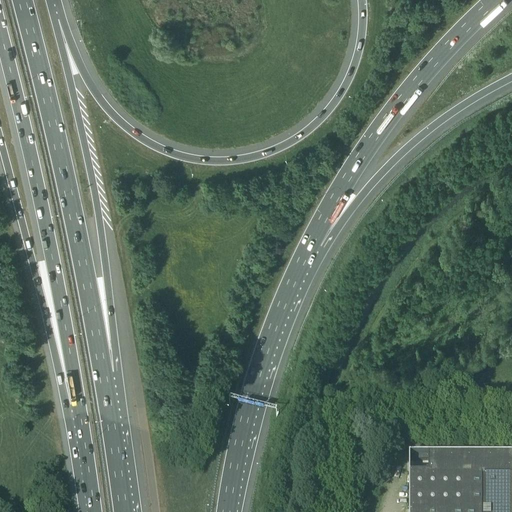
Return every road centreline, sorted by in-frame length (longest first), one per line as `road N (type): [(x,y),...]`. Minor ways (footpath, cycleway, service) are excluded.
road 1 (motorway): [(362,0),(353,71),(323,117),(269,153),(211,162),(169,153),(117,120),(78,71),(53,0)]
road 2 (motorway): [(0,30),(86,455)]
road 3 (motorway): [(102,373),(57,138),(20,0)]
road 4 (motorway): [(102,373),(99,216),(47,0)]
road 5 (motorway): [(0,140),(66,405),(86,455)]
road 6 (motorway): [(309,242),(400,101),(495,0)]
road 7 (motorway): [(225,511),(263,351),(309,242)]
road 8 (motorway): [(309,242),(412,142),(511,77)]
road 9 (motorway): [(122,511),(102,373)]
